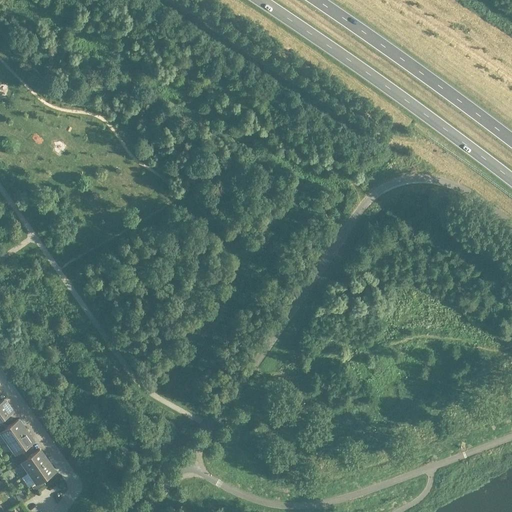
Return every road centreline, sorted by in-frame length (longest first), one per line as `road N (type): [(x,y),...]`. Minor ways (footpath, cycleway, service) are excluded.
road 1 (unclassified): [(184,462),(369,200),(394,183),(431,179),(457,186),(511,225)]
road 2 (unclassified): [(184,462),(236,494),(301,507),(354,494),(412,447),(434,449),(456,467),(511,435)]
road 3 (trunk): [(261,0),(511,180)]
road 4 (trunk): [(511,139),(316,0)]
road 5 (residential): [(5,383),(72,476),(74,491),(61,511)]
